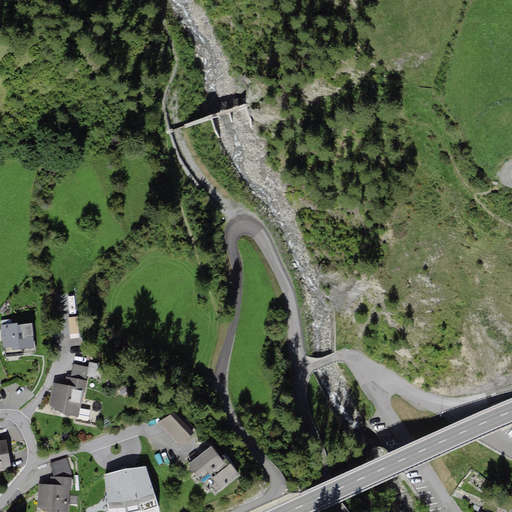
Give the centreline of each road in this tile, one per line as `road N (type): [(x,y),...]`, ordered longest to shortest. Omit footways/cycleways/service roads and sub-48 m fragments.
road 1 (residential): [(229,511),(276,484),(219,391),(237,278),(232,226),(247,220),(257,229),(287,294),(298,357),(306,366),(316,363)]
road 2 (primary): [(511,410),(287,511)]
road 3 (track): [(175,75),(180,140),(198,175),(239,220)]
road 4 (residential): [(32,462),(146,426),(171,454)]
road 5 (residential): [(377,380),(383,405),(451,511)]
